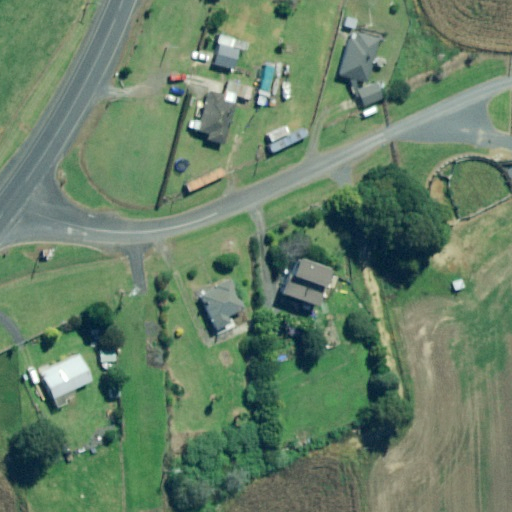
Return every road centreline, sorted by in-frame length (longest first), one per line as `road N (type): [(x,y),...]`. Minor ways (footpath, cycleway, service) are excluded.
road 1 (unclassified): [(8,202),(83,229),(152,232),(223,210),(394,132)]
road 2 (secondary): [(8,202),(58,126),(121,0)]
